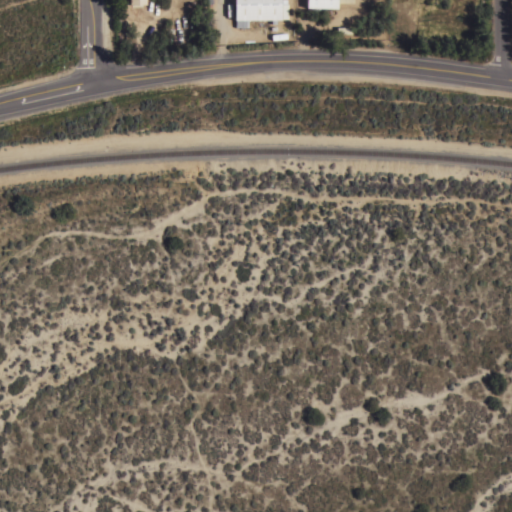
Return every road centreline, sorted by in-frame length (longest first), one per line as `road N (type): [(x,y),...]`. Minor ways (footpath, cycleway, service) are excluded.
road 1 (secondary): [(223,68),(376,65),(511,80)]
road 2 (secondary): [(0,105),(223,68)]
